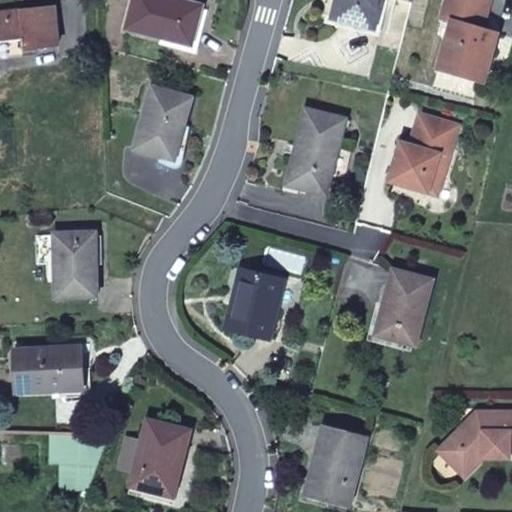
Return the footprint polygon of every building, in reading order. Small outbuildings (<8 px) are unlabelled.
[(200,6),(176,0),(133,0),(126,28),(191,45),(200,6)] [(336,0),(332,17),(374,27),(380,0),(336,0)] [(447,36),(438,67),(483,80),(497,33),(481,29),(489,0),(447,0),(442,18),(452,20),(447,36)] [(55,9),(0,14),(0,41),(21,39),(22,49),(57,46),(55,9)] [(447,36),(452,20),(442,18),(437,33),(447,36)] [(192,99),(151,87),(134,149),(174,160),(192,99)] [(346,120),(305,110),(296,148),(300,149),(291,186),(326,195),(346,120)] [(442,176),(457,124),(420,113),(411,144),(401,142),(399,150),(403,151),(399,161),(396,160),(390,179),(427,190),(432,172),(442,176)] [(436,193),(442,176),(432,172),(427,190),(436,193)] [(94,232),(53,233),(53,235),(54,263),(55,298),(95,297),(94,232)] [(54,263),(53,235),(35,236),(36,264),(54,263)] [(237,306),(246,271),(240,269),(232,305),(237,306)] [(433,279),(394,270),(376,335),(416,344),(433,279)] [(284,280),(246,271),(237,306),(232,305),(226,327),(269,338),(284,280)] [(80,348),(15,350),(16,390),(82,389),(80,348)] [(483,457),(492,457),(498,451),(509,451),(511,450),(511,412),(476,413),(475,427),(462,426),(438,451),(464,477),(483,457)] [(189,432),(146,421),(129,486),(166,495),(174,462),(181,464),(189,432)] [(365,439),(323,427),(313,461),(319,463),(310,496),(348,504),(365,439)] [(90,434),(50,433),(48,463),(88,465),(90,434)]
